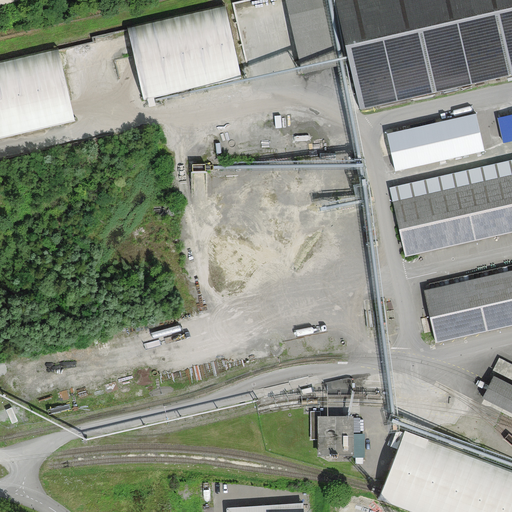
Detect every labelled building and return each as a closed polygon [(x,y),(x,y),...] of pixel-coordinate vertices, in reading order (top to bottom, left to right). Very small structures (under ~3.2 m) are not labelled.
[(511,0),(339,0),(363,109),(511,76),(511,0)] [(223,7),(133,26),(149,100),(239,81),(223,7)] [(54,49),(0,60),(0,135),(69,121),(54,49)] [(396,168),(486,152),(479,113),(389,129),(396,168)] [(505,142),(511,140),(511,113),(499,117),(505,142)] [(511,161),(390,189),(406,258),(511,233),(511,161)] [(511,270),(425,291),(437,345),(511,328),(511,270)] [(494,372),(511,380),(511,361),(502,357),(494,372)] [(511,414),(511,386),(495,378),(490,388),(483,400),(511,414)] [(320,451),(357,450),(356,413),(313,414),(313,438),(320,438),(320,451)] [(383,492),(381,500),(412,511),(511,511),(511,473),(406,433),(383,492)] [(201,481),(202,502),(215,501),(214,481),(201,481)] [(303,511),(303,503),(228,509),(227,511),(303,511)]
